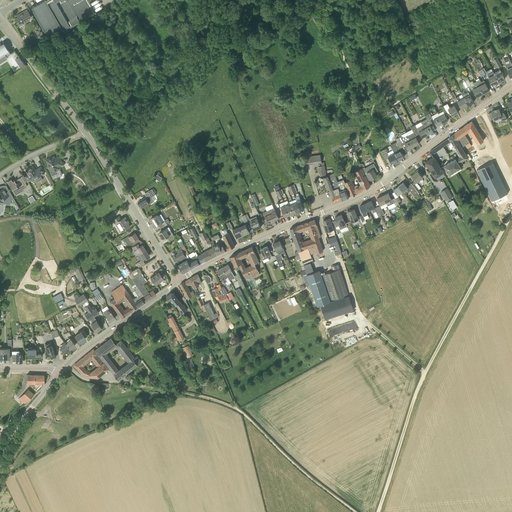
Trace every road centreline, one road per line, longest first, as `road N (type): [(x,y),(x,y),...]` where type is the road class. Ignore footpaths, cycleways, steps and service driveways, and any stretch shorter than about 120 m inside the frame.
road 1 (track): [(377,511),(416,388),(511,214)]
road 2 (tertiary): [(177,280),(389,178)]
road 3 (track): [(238,410),(86,378),(66,364)]
road 4 (tertiary): [(177,280),(84,131)]
road 5 (track): [(354,511),(238,410)]
road 6 (tertiary): [(389,178),(511,85)]
road 7 (tertiary): [(57,372),(177,280)]
road 8 (track): [(424,372),(363,318),(339,261)]
road 9 (tertiary): [(84,131),(0,20)]
